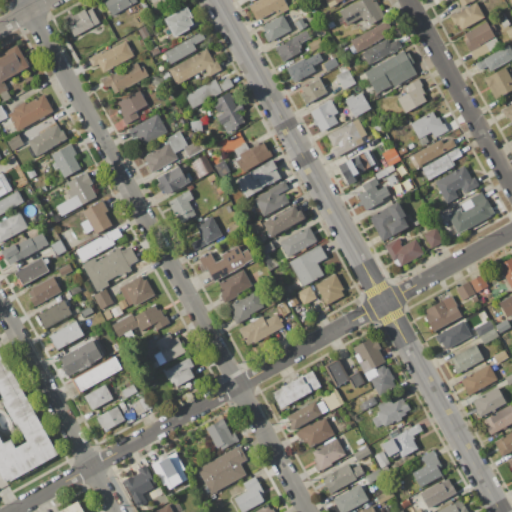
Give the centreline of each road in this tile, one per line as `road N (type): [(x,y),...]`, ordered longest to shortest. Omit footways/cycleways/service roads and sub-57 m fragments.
road 1 (residential): [(308,511),(23,0)]
road 2 (tertiary): [(500,511),(216,0)]
road 3 (residential): [(11,511),(511,230)]
road 4 (residential): [(115,511),(0,303)]
road 5 (residential): [(511,186),(406,0)]
